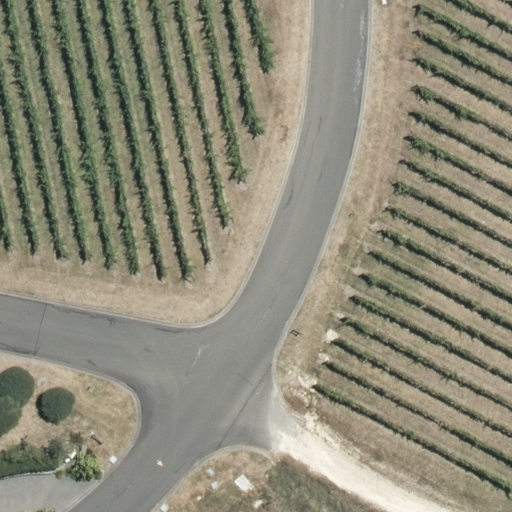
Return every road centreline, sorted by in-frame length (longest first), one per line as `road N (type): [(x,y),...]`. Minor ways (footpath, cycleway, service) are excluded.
road 1 (unclassified): [(222,377),(296,243),(329,129),(340,0)]
road 2 (unclassified): [(0,324),(222,377)]
road 3 (unclassified): [(109,511),(159,467),(222,377)]
